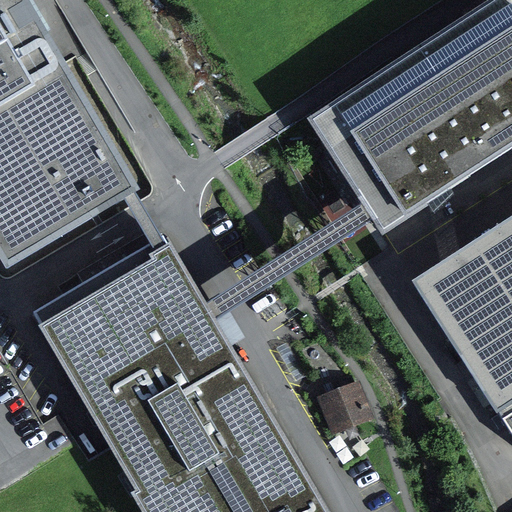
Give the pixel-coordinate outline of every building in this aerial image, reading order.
[(27,0),(0,0),(0,261),(6,273),(124,203),(132,199),(136,195),(141,193),(27,0)] [(511,0),(494,0),(307,121),(362,206),(373,223),(383,239),(511,153),(511,0)] [(124,203),(150,246),(154,253),(166,246),(136,195),(124,203)] [(362,206),(208,305),(209,306),(213,312),(219,321),(373,223),(362,206)] [(511,219),(412,283),(496,417),(499,415),(511,406),(511,219)] [(208,305),(171,245),(166,246),(154,253),(150,246),(33,315),(41,328),(38,330),(135,493),(131,495),(140,511),(330,511),(219,321),(213,312),(209,306),(208,305)] [(370,287),(396,327),(422,310),(396,271),(370,287)] [(360,382),(317,399),(332,436),(375,420),(360,382)] [(511,406),(499,415),(502,421),(511,414),(511,406)] [(511,414),(502,421),(511,435),(511,414)]
